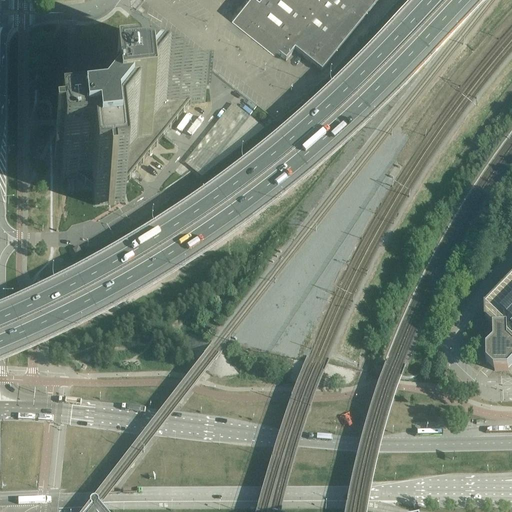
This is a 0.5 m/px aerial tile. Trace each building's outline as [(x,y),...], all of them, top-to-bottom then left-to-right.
[(245,0),(231,17),(285,61),(294,50),(312,64),(321,71),(378,0),(245,0)] [(131,179),(190,105),(205,103),(202,73),(187,74),(172,62),(170,47),(139,50),(141,65),(141,66),(115,98),(113,98),(113,99),(111,99),(109,100),(107,102),(106,101),(104,101),(103,101),(103,102),(102,102),(101,103),(101,104),(100,104),(100,105),(100,106),(100,107),(100,108),(101,110),(101,112),(101,114),(100,115),(100,116),(95,122),(74,148),(74,149),(59,150),(62,181),(78,179),(92,191),(93,191),(94,206),(125,203),(123,188),(131,179)] [(201,178),(264,129),(232,104),(184,164),(201,178)] [(180,177),(187,168),(184,165),(177,174),(180,177)] [(81,254),(78,248),(72,252),(76,258),(81,254)] [(511,280),(486,307),(485,307),(485,321),(487,321),(494,328),(494,342),(487,349),(486,349),(486,363),(487,363),(495,370),(495,371),(509,371),(509,370),(511,366),(511,280)]
